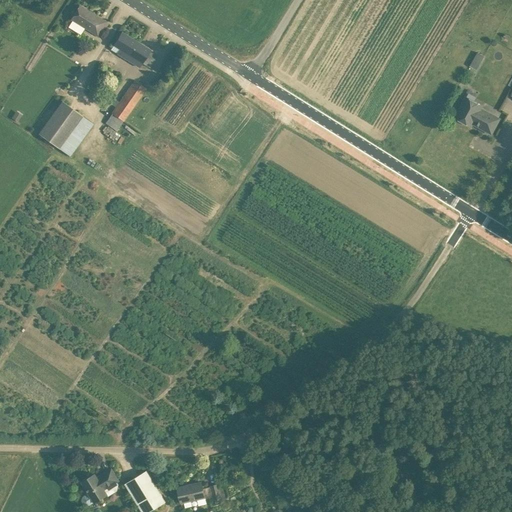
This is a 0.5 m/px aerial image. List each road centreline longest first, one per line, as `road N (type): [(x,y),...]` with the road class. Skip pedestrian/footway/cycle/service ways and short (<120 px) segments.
road 1 (unclassified): [(0,447),(194,450),(253,430),(384,335),(471,212)]
road 2 (tertiary): [(471,212),(250,76)]
road 3 (tertiary): [(250,76),(126,0)]
